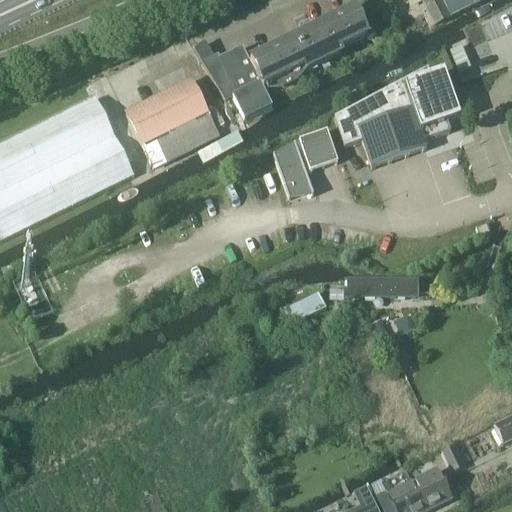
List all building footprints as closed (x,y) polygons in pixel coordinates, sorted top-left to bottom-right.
[(410,0),(421,0),(435,27),(472,9),(467,0),(404,0),(406,2),(410,0)] [(489,0),(467,0),(472,9),(489,0)] [(313,32),(308,22),(298,27),(303,37),(249,64),(263,90),(304,70),(306,74),(341,57),(339,53),(366,39),(353,13),(313,32)] [(232,98),(244,122),(271,109),(246,59),(241,49),(233,54),(220,60),(218,58),(212,61),(203,46),(193,52),(225,102),(232,98)] [(460,75),(471,70),(462,48),(451,52),(460,75)] [(450,135),(428,71),(335,120),(346,149),(363,144),(372,171),(426,152),(423,144),(450,135)] [(143,149),(207,117),(190,83),(126,115),(143,149)] [(0,244),(133,178),(114,139),(95,100),(0,147),(0,244)] [(296,145),(294,146),(274,157),(290,202),(291,202),(290,198),(312,195),(313,198),(314,198),(308,180),(311,175),(338,165),(328,134),(300,144),(301,146),(296,147),(296,145)] [(491,238),(487,226),(476,230),(480,242),(491,238)] [(511,418),(494,428),(503,446),(511,441),(511,418)] [(464,470),(454,449),(442,456),(452,476),(464,470)] [(412,486),(424,511),(430,511),(452,501),(438,474),(412,486)] [(384,494),(375,499),(381,511),(424,511),(412,486),(387,499),(384,494)]
